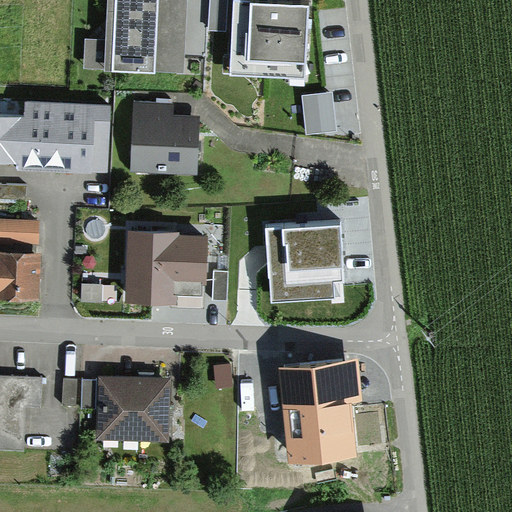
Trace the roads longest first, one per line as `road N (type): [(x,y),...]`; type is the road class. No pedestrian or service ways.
road 1 (residential): [(398,337),(0,328)]
road 2 (residential): [(419,511),(398,337)]
road 3 (residential): [(398,337),(378,166)]
